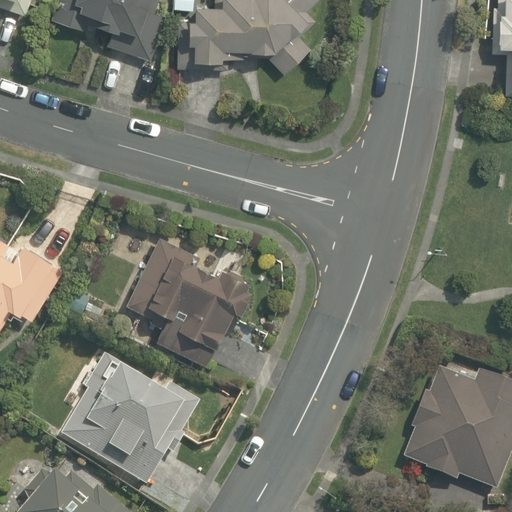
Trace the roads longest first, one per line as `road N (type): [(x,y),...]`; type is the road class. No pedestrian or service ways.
road 1 (residential): [(382,218),(0,107)]
road 2 (tertiary): [(382,218),(362,288),(250,511)]
road 3 (tertiary): [(421,0),(408,115),(382,218)]
